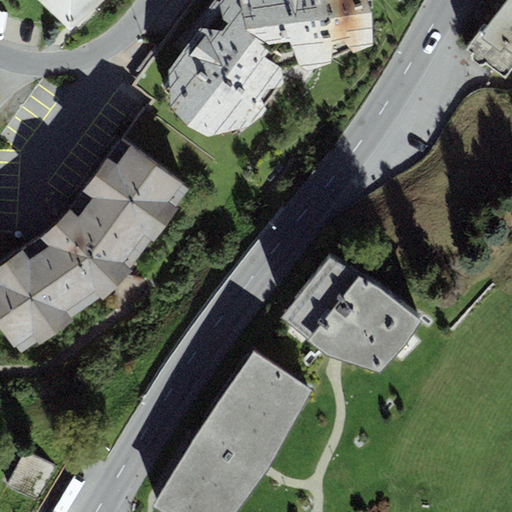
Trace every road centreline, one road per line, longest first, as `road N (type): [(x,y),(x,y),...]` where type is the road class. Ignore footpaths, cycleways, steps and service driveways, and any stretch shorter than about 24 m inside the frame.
road 1 (unclassified): [(96,511),(207,336),(410,70),(448,0)]
road 2 (residential): [(159,0),(101,54),(56,65),(0,55)]
